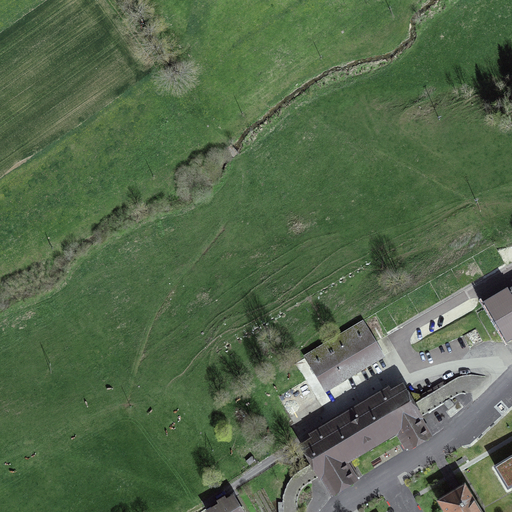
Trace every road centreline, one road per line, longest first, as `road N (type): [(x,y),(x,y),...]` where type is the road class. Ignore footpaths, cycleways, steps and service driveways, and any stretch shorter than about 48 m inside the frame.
road 1 (track): [(347,404),(408,372),(476,363),(511,372)]
road 2 (track): [(486,286),(404,337),(416,371)]
